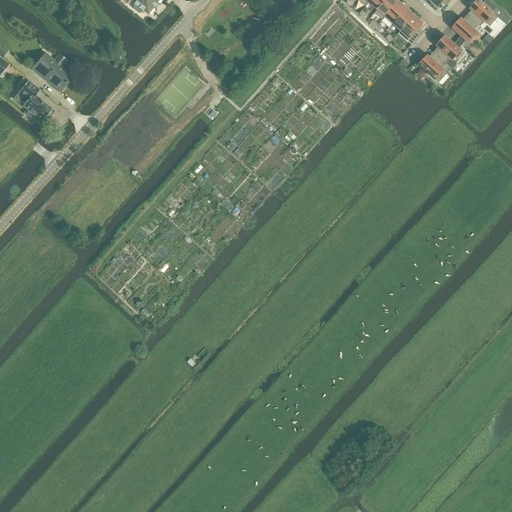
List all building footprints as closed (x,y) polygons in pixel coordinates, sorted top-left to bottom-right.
[(130,0),(130,1),(136,5),(135,7),(135,10),(140,13),(143,13),(144,11),(150,15),(161,0),(130,0)] [(371,0),(369,2),(370,3),(377,10),(385,0),(371,0)] [(395,0),(385,0),(377,10),(385,17),(398,2),(395,0)] [(475,13),(470,18),(480,27),(485,22),(490,27),(498,18),(493,13),(498,8),(488,0),(486,0),(483,4),(479,0),(471,9),(475,13)] [(402,8),(403,7),(398,2),(385,17),(393,24),(405,11),(402,8)] [(409,12),(408,14),(405,11),(393,24),(401,31),(414,17),(409,12)] [(418,23),(419,21),(414,17),(401,31),(399,34),(411,46),(422,34),(417,30),(421,26),(418,23)] [(480,27),(470,18),(466,23),(461,20),(453,29),(462,36),(458,41),(463,45),(466,41),(469,43),(477,34),(480,38),(486,32),(480,27)] [(379,33),(383,29),(378,25),(374,29),(379,33)] [(465,55),(459,49),(463,45),(458,41),(454,45),(446,37),(437,46),(442,50),(437,55),(447,64),(451,59),(457,64),(465,55)] [(0,45),(0,54),(4,58),(8,52),(0,45)] [(49,57),(36,73),(60,92),(73,77),(62,68),(67,61),(59,55),(54,61),(49,57)] [(452,69),(447,64),(437,55),(432,61),(428,57),(420,66),(439,83),(452,69)] [(0,58),(0,72),(2,74),(9,66),(0,58)] [(29,81),(19,93),(28,100),(23,106),(22,106),(27,110),(29,112),(27,115),(32,119),(33,120),(35,117),(36,118),(41,122),(51,110),(35,96),(40,91),(29,81)]
